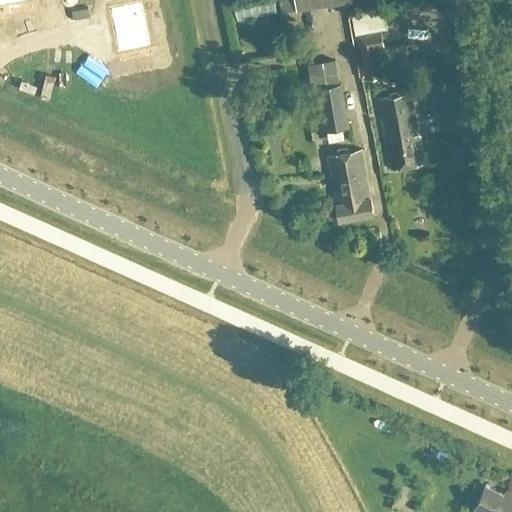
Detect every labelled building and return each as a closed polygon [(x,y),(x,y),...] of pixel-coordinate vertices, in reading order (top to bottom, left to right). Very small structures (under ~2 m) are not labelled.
[(371,0),(278,0),(282,13),(371,0)] [(274,16),(271,2),(233,9),(236,23),(274,16)] [(110,54),(142,48),(134,5),(102,11),(110,54)] [(381,31),(358,36),(366,79),(382,76),(377,49),(384,48),(381,31)] [(348,128),(334,61),(311,66),(316,88),(307,90),(316,134),(348,128)] [(424,164),(417,124),(411,95),(378,101),(391,170),(424,164)] [(324,136),(325,146),(343,143),(341,133),(324,136)] [(373,215),(361,149),(327,155),(339,221),(373,215)] [(511,511),(511,496),(505,493),(504,494),(485,485),(472,511),(511,511)]
